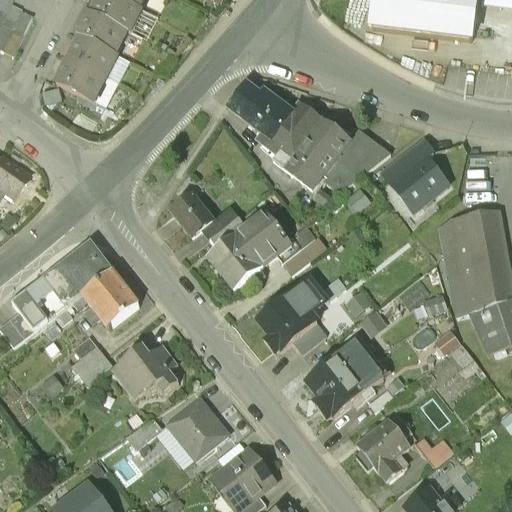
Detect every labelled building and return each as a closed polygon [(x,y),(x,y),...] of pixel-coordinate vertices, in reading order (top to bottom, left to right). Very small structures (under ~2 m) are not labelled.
[(2,0),(0,5),(0,25),(2,27),(11,9),(13,5),(2,0)] [(139,14),(110,0),(101,0),(92,20),(128,39),(131,40),(143,17),(139,14)] [(110,0),(139,14),(146,0),(110,0)] [(480,0),(374,0),(371,31),(474,45),(479,9),(480,0)] [(511,0),(480,0),(479,9),(511,13),(511,0)] [(22,15),(11,9),(2,27),(1,29),(12,34),(21,15),(22,15)] [(21,15),(12,34),(23,40),(33,21),(21,15)] [(92,20),(89,18),(77,41),(117,61),(128,39),(92,20)] [(12,34),(1,29),(0,30),(0,55),(0,56),(12,34)] [(12,34),(0,56),(12,62),(23,40),(12,34)] [(117,61),(81,44),(69,67),(108,86),(120,63),(117,61)] [(108,86),(69,67),(58,89),(97,108),(108,86)] [(229,115),(271,146),(293,117),(265,95),(261,100),(247,88),(229,115)] [(351,145),(300,107),(293,117),(271,146),(282,154),(273,166),(312,196),(324,180),(327,183),(323,188),(340,199),(392,159),(358,134),(351,145)] [(435,165),(423,150),(393,173),(398,179),(387,188),(413,221),(446,195),(427,170),(435,165)] [(31,184),(3,164),(0,167),(0,195),(14,206),(31,184)] [(373,210),(362,196),(348,207),(359,221),(373,210)] [(217,230),(194,201),(173,217),(196,247),(217,230)] [(511,300),(497,218),(451,226),(439,235),(458,323),(471,320),(490,362),(511,354),(511,300)] [(288,247),(267,219),(239,241),(267,275),(280,265),(294,254),(288,247)] [(305,233),(288,247),(294,254),(280,265),(285,271),(316,245),(305,233)] [(267,275),(239,241),(208,266),(236,300),(267,275)] [(316,245),(285,271),(295,283),(326,258),(316,245)] [(113,278),(90,249),(12,310),(20,320),(35,339),(81,303),(113,278)] [(141,313),(113,278),(81,303),(109,338),(141,313)] [(322,296),(311,282),(256,327),(269,343),(265,347),(276,361),(281,357),(282,359),(296,348),(321,328),(315,320),(331,307),(322,296)] [(338,283),(322,296),(331,307),(347,294),(338,283)] [(363,298),(347,310),(356,323),(372,311),(363,298)] [(445,305),(426,310),(429,323),(448,318),(445,305)] [(377,316),(361,329),(372,343),(388,330),(377,316)] [(35,339),(20,320),(11,328),(25,346),(35,339)] [(25,346),(11,328),(2,335),(16,354),(25,346)] [(321,328),(296,348),(307,361),(332,340),(321,328)] [(434,329),(422,337),(429,346),(440,338),(434,329)] [(75,356),(82,366),(98,353),(90,343),(75,356)] [(359,346),(338,362),(357,385),(353,388),(360,397),(364,402),(388,383),(359,346)] [(153,363),(143,350),(114,373),(112,375),(113,377),(136,407),(147,399),(150,401),(157,395),(163,403),(179,390),(170,380),(180,372),(165,353),(153,363)] [(91,394),(113,377),(112,375),(114,373),(98,353),(82,366),(74,372),(91,394)] [(357,385),(338,362),(319,377),(344,410),(360,397),(353,388),(357,385)] [(64,393),(54,381),(45,389),(54,401),(64,393)] [(387,396),(369,411),(378,422),(396,407),(387,396)] [(232,442),(202,403),(166,430),(196,469),(232,442)] [(163,438),(154,426),(127,444),(138,457),(163,438)] [(394,435),(388,427),(357,452),(363,460),(358,464),(368,476),(372,473),(387,492),(410,474),(403,464),(413,457),(410,453),(418,447),(403,428),(394,435)] [(425,446),(418,451),(436,474),(453,460),(443,447),(432,456),(425,446)] [(281,489),(252,454),(211,487),(231,511),(252,511),(257,509),(281,489)] [(100,468),(92,474),(98,483),(106,477),(100,468)] [(112,511),(92,484),(73,498),(54,511),(112,511)] [(446,511),(431,493),(407,511),(446,511)]
